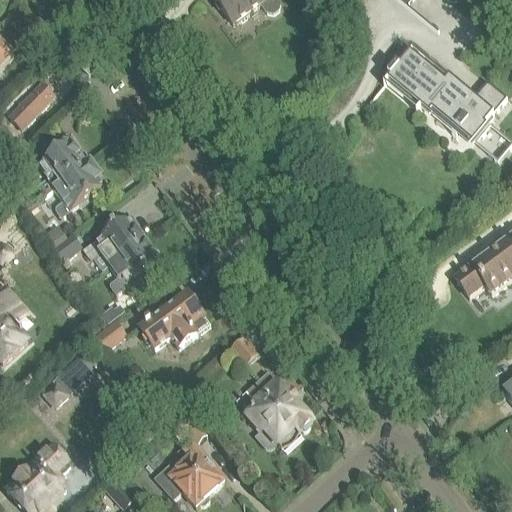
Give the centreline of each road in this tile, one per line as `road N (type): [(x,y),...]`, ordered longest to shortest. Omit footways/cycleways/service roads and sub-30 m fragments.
road 1 (residential): [(84,0),(394,427)]
road 2 (residential): [(300,511),(394,427)]
